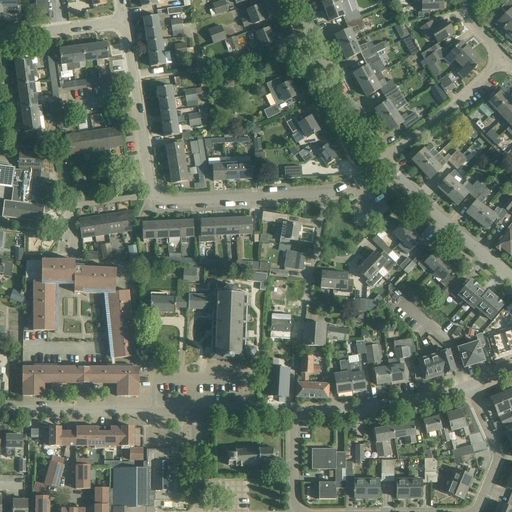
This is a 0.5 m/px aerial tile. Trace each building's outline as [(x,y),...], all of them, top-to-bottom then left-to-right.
[(0,0),(0,13),(3,14),(3,8),(17,8),(17,0),(0,0)] [(140,0),(141,8),(157,6),(156,0),(140,0)] [(320,0),(324,9),(346,1),(345,0),(320,0)] [(414,0),(415,3),(421,3),(421,13),(417,13),(417,19),(423,19),(424,13),(430,13),(430,10),(443,10),(442,0),(414,0)] [(506,14),(495,24),(505,35),(511,27),(511,2),(510,0),(508,0),(501,8),(506,14)] [(212,18),(228,12),(225,1),(212,5),(213,9),(209,11),(212,18)] [(346,1),(324,9),(329,22),(345,16),(348,22),(360,17),(357,11),(351,13),(346,1)] [(250,17),(242,21),(245,28),(265,20),(260,6),(248,11),(250,17)] [(158,17),(143,19),(145,32),(160,29),(164,29),(163,24),(159,24),(158,17)] [(335,35),(340,48),(355,41),(352,34),(359,31),(365,29),(360,17),(348,22),(350,29),(335,35)] [(435,28),(431,22),(420,29),(427,40),(434,36),(439,44),(454,33),(446,21),(435,28)] [(402,22),(394,26),(401,40),(409,36),(402,22)] [(191,35),(198,34),(198,23),(190,23),(191,35)] [(208,31),(213,45),(226,40),(221,26),(208,31)] [(162,42),(160,29),(145,32),(147,44),(162,42)] [(260,41),(251,44),(254,51),(262,48),(263,49),(274,44),(268,29),(257,34),(260,41)] [(413,41),(411,36),(403,40),(405,45),(413,41)] [(234,38),(228,40),(232,51),(238,49),(234,38)] [(355,41),(340,48),(345,60),(360,54),(364,60),(376,54),(377,54),(385,49),(383,44),(382,43),(373,47),(371,42),(358,48),(355,41)] [(36,53),(45,52),(44,42),(34,43),(36,53)] [(147,44),(149,56),(164,54),(162,42),(147,44)] [(424,60),(424,61),(428,67),(429,68),(440,60),(444,59),(449,65),(454,60),(459,65),(472,52),(462,42),(448,56),(441,49),(441,50),(440,49),(424,60)] [(185,43),(174,45),(177,62),(188,61),(188,60),(195,59),(194,54),(187,55),(185,43)] [(95,46),(97,61),(98,67),(104,66),(103,60),(109,59),(107,44),(95,46)] [(422,57),(424,60),(440,49),(437,44),(427,51),(429,52),(422,57)] [(85,62),(97,61),(95,46),(83,47),(85,62)] [(79,63),(85,62),(83,47),(71,49),(74,70),(80,69),(79,63)] [(71,49),(59,51),(63,73),(74,71),(74,70),(71,49)] [(481,62),(472,52),(459,65),(463,69),(458,74),(463,80),(481,62)] [(164,54),(149,56),(151,67),(165,65),(164,54)] [(367,66),(353,74),(360,85),(380,74),(385,71),(379,60),(376,54),(364,60),(367,66)] [(54,57),(47,58),(49,70),(56,69),(54,57)] [(15,62),(17,74),(32,72),(37,71),(36,65),(32,65),(31,60),(15,62)] [(428,67),(424,61),(420,64),(424,70),(428,67)] [(49,70),(50,81),(57,81),(56,69),(49,70)] [(37,71),(32,72),(17,74),(18,86),(34,84),(33,79),(38,78),(37,71)] [(386,84),(384,81),(380,74),(360,85),(366,97),(379,90),(382,96),(396,88),(391,81),(386,84)] [(455,89),(446,76),(439,82),(447,94),(455,89)] [(280,113),(277,107),(285,103),(298,97),(297,95),(299,95),(295,89),(294,89),(291,83),(282,87),(278,80),(267,86),(276,104),(263,110),(267,119),(280,113)] [(52,93),(59,92),(57,81),(50,81),(52,93)] [(36,96),(35,92),(34,84),(18,86),(20,98),(36,96)] [(157,90),(159,102),(173,100),(171,88),(157,90)] [(386,102),(375,110),(382,121),(395,112),(404,106),(398,97),(400,96),(401,95),(396,88),(383,96),(386,102)] [(184,91),(185,98),(196,96),(195,89),(184,91)] [(53,98),(49,99),(50,106),(54,105),(60,104),(59,92),(52,93),(53,98)] [(481,103),(485,106),(495,96),(492,92),(481,103)] [(500,92),(495,96),(485,106),(484,107),(492,115),(496,111),(510,98),(506,93),(503,95),(500,92)] [(448,100),(445,94),(438,99),(441,104),(448,100)] [(36,96),(20,98),(22,110),(37,108),(36,96)] [(198,107),(196,96),(185,98),(186,108),(198,107)] [(511,103),(511,100),(510,98),(496,111),(503,119),(511,110),(511,103),(511,104),(511,103)] [(173,100),(159,102),(161,114),(175,112),(173,100)] [(55,117),(62,116),(60,104),(54,105),(55,117)] [(37,108),(22,110),(23,122),(39,119),(43,119),(42,107),(37,108)] [(199,114),(188,116),(189,122),(200,121),(200,120),(211,119),(209,109),(199,111),(199,114)] [(312,110),(297,118),(300,123),(314,115),(312,110)] [(511,110),(503,119),(511,127),(511,125),(511,110)] [(116,112),(109,113),(110,124),(118,122),(116,112)] [(183,117),(176,118),(175,112),(161,114),(162,126),(177,124),(184,123),(183,117)] [(400,118),(395,112),(382,121),(389,132),(402,123),(406,130),(419,121),(414,113),(408,117),(406,114),(400,118)] [(57,129),(63,128),(62,116),(55,117),(57,129)] [(471,125),(464,117),(458,122),(465,130),(471,125)] [(318,142),(314,135),(319,132),(311,118),(299,125),(295,119),(286,124),(294,136),(292,137),(296,144),(297,143),(300,147),(318,142)] [(40,131),(39,119),(23,122),(25,133),(40,131)] [(74,119),(63,120),(65,129),(75,128),(74,119)] [(485,128),(479,122),(475,125),(475,126),(481,132),(485,128)] [(162,126),(164,139),(179,136),(177,124),(162,126)] [(122,148),(120,129),(106,131),(109,150),(122,148)] [(491,130),(486,135),(494,143),(497,139),(499,137),(491,130)] [(109,150),(106,131),(93,133),(96,152),(109,150)] [(82,154),(96,152),(93,133),(80,135),(82,154)] [(66,137),(69,156),(82,154),(80,135),(66,137)] [(262,150),(260,138),(253,139),(255,151),(262,150)] [(480,138),(477,141),(481,146),(485,142),(480,138)] [(182,145),(166,147),(168,159),(184,157),(182,145)] [(318,155),(326,166),(336,158),(327,146),(323,149),(320,145),(311,152),(307,147),(298,154),(306,164),(318,155)] [(416,149),(408,156),(411,161),(412,160),(421,170),(433,159),(438,154),(433,149),(429,145),(424,150),(419,153),(416,149)] [(433,159),(421,170),(430,180),(442,169),(447,164),(448,163),(452,166),(461,157),(456,152),(450,158),(448,156),(443,160),(438,154),(433,159)] [(43,170),(44,153),(19,153),(18,169),(19,169),(19,171),(0,168),(0,185),(13,187),(11,202),(4,201),(2,217),(42,223),(44,212),(49,211),(49,212),(50,212),(49,203),(48,203),(48,204),(45,203),(46,194),(54,195),(53,181),(48,181),(49,176),(41,174),(41,170),(43,170)] [(265,166),(264,153),(254,153),(255,167),(265,166)] [(186,169),(184,158),(184,157),(168,159),(169,172),(186,169)] [(466,161),(461,157),(452,166),(456,171),(466,161)] [(214,182),(226,181),(225,165),(225,159),(220,159),(221,165),(213,165),(214,182)] [(252,180),(251,163),(238,164),(239,181),(252,180)] [(225,165),(226,181),(239,181),(238,164),(225,165)] [(209,182),(206,166),(197,168),(199,183),(206,182),(209,182)] [(302,179),(301,168),(285,169),(286,180),(302,179)] [(169,172),(171,184),(188,182),(186,169),(169,172)] [(448,177),(438,188),(447,197),(458,185),(453,180),(457,175),(453,171),(448,176),(448,177)] [(464,190),(458,185),(447,197),(457,206),(467,195),(472,198),(482,187),(477,183),(472,188),(468,185),(464,190)] [(475,201),(466,213),(476,222),(486,209),(480,205),(485,199),(490,194),(482,187),(472,198),(475,201)] [(502,207),(508,212),(511,207),(511,196),(502,207)] [(486,209),(476,222),(486,230),(496,218),(496,217),(501,212),(497,208),(492,214),(486,209)] [(263,212),(261,221),(283,224),(286,224),(288,216),(263,212)] [(122,233),(136,231),(133,213),(119,215),(122,233)] [(119,215),(106,217),(109,236),(122,233),(119,215)] [(109,236),(106,217),(93,220),(96,238),(109,236)] [(239,219),(226,220),(227,237),(240,236),(239,219)] [(252,236),(251,219),(239,219),(240,236),(252,236)] [(93,220),(79,222),(82,240),(96,238),(93,220)] [(227,237),(226,220),(214,221),(214,238),(227,237)] [(214,238),(214,221),(201,221),(202,237),(198,237),(198,243),(215,242),(214,238)] [(396,221),(386,232),(394,239),(396,237),(401,242),(402,242),(413,231),(404,222),(400,226),(396,221)] [(168,239),(181,239),(180,222),(168,223),(168,239)] [(180,222),(181,239),(181,244),(186,244),(186,239),(194,238),(193,222),(180,222)] [(168,223),(155,224),(156,240),(168,239),(168,223)] [(143,241),(156,240),(155,224),(143,224),(143,241)] [(283,224),(280,242),(289,243),(290,241),(296,242),(298,233),(300,233),(301,227),(299,227),(299,226),(286,224),(283,224)] [(511,224),(494,248),(500,253),(502,250),(511,257),(511,224)] [(401,242),(398,246),(407,255),(411,251),(422,239),(413,231),(402,242),(401,242)] [(112,255),(110,243),(100,245),(103,260),(113,258),(112,255)] [(379,248),(383,252),(387,256),(392,252),(383,243),(379,248)] [(139,259),(137,245),(128,246),(130,260),(139,259)] [(387,256),(383,252),(378,256),(375,253),(367,262),(378,273),(382,268),(388,273),(396,265),(387,256)] [(426,256),(417,265),(425,272),(429,268),(433,272),(444,261),(444,260),(435,252),(430,258),(427,255),(426,256)] [(303,271),(305,255),(288,253),(285,268),(303,271)] [(407,258),(399,267),(403,271),(412,262),(407,258)] [(0,265),(0,273),(3,274),(2,276),(10,277),(12,263),(3,261),(2,266),(0,265)] [(444,261),(433,272),(442,280),(439,283),(444,287),(454,277),(450,273),(454,269),(444,261)] [(26,262),(26,283),(34,283),(34,332),(48,332),(55,332),(55,286),(55,283),(75,283),(75,286),(75,289),(75,294),(83,294),(105,295),(108,295),(115,360),(136,357),(129,292),(115,293),(116,288),(117,271),(75,269),(75,262),(37,262),(31,262),(26,262)] [(378,273),(367,262),(358,271),(368,280),(365,283),(370,287),(372,287),(382,277),(378,273)] [(412,262),(403,271),(408,275),(416,267),(416,266),(412,262)] [(259,271),(270,272),(270,269),(271,264),(260,263),(259,271)] [(270,269),(270,272),(269,276),(287,279),(288,271),(270,269)] [(183,272),(183,282),(196,282),(196,272),(183,272)] [(266,275),(247,272),(246,282),(260,283),(259,291),(264,291),(266,275)] [(320,288),(334,289),(336,273),(322,272),(320,288)] [(336,273),(334,289),(346,290),(346,293),(352,294),(353,281),(347,280),(347,274),(336,273)] [(471,281),(463,290),(458,286),(451,295),(455,299),(458,296),(466,303),(479,288),(471,281)] [(448,286),(446,288),(440,294),(444,299),(453,290),(448,286)] [(189,296),(189,300),(188,309),(188,310),(213,311),(211,360),(245,361),(246,356),(247,358),(253,358),(256,356),(256,351),(255,348),(248,348),(246,350),(246,340),(248,341),(249,333),(246,333),(247,324),(249,324),(249,317),(247,316),(248,307),(250,308),(250,295),(239,295),(239,292),(235,288),(228,287),(224,291),(224,295),(212,294),(212,297),(189,296)] [(466,303),(474,309),(475,307),(487,294),(486,294),(479,288),(466,303)] [(15,300),(21,303),(24,295),(18,292),(15,300)] [(495,298),(488,292),(486,294),(487,294),(475,307),(482,313),(495,298)] [(151,294),(150,313),(175,314),(176,309),(188,309),(189,300),(168,299),(168,295),(151,294)] [(366,300),(365,311),(370,312),(383,299),(379,295),(373,301),(366,300)] [(503,305),(495,298),(482,313),(490,320),(503,305)] [(353,312),(353,321),(363,322),(363,313),(353,312)] [(291,316),(272,315),(270,339),(290,340),(291,316)] [(305,325),(303,347),(325,348),(326,338),(327,326),(305,325)] [(328,326),(326,338),(349,342),(350,330),(328,326)] [(458,327),(454,333),(457,336),(462,330),(458,327)] [(504,333),(486,339),(490,350),(496,348),(498,356),(510,352),(504,333)] [(478,343),(469,346),(475,365),(485,362),(480,347),(485,346),(482,335),(476,336),(478,343)] [(366,354),(364,343),(356,344),(358,355),(366,354)] [(378,345),(371,346),(365,347),(367,354),(368,365),(374,364),(374,362),(380,361),(379,353),(378,345)] [(469,346),(459,349),(465,368),(475,365),(469,346)] [(394,350),(395,359),(388,360),(389,368),(391,384),(406,382),(402,359),(416,357),(415,347),(394,350)] [(446,375),(456,372),(449,352),(439,355),(446,375)] [(445,375),(446,375),(439,355),(439,356),(430,358),(436,378),(445,375)] [(303,358),(301,380),(309,380),(309,375),(320,375),(320,368),(313,367),(313,359),(303,358)] [(426,381),(436,378),(430,358),(420,362),(421,366),(415,368),(415,380),(425,377),(426,381)] [(287,398),(289,370),(277,369),(278,362),(268,361),(267,369),(270,369),(268,397),(287,398)] [(338,395),(354,392),(350,365),(349,361),(340,362),(342,374),(335,375),(338,395)] [(365,391),(363,374),(362,374),(361,364),(350,365),(354,392),(365,391)] [(139,368),(79,368),(22,368),(22,384),(23,384),(23,397),(44,397),(44,384),(117,385),(117,397),(139,397),(139,385),(139,368)] [(389,368),(375,370),(377,386),(391,384),(389,368)] [(309,385),(309,380),(301,380),(301,384),(297,384),(297,398),(328,400),(329,386),(309,385)] [(492,400),(498,415),(503,413),(510,410),(504,395),(492,400)] [(447,428),(448,433),(452,431),(453,432),(460,430),(462,438),(470,436),(468,427),(466,428),(462,411),(460,411),(454,412),(454,413),(448,415),(451,427),(447,428)] [(503,413),(498,415),(497,415),(503,428),(511,424),(511,414),(511,412),(504,415),(503,413)] [(443,444),(449,442),(450,442),(448,433),(447,428),(442,429),(439,418),(424,421),(428,435),(437,432),(439,437),(441,436),(443,444)] [(397,439),(405,438),(407,446),(417,444),(415,436),(416,436),(414,424),(395,427),(397,439)] [(391,456),(388,440),(397,439),(395,427),(375,430),(377,442),(376,442),(379,458),(391,456)] [(50,447),(67,447),(67,432),(61,432),(61,428),(50,428),(50,434),(44,434),(43,434),(43,438),(43,447),(50,447)] [(76,447),(87,447),(87,428),(76,428),(76,432),(76,447)] [(104,428),(87,428),(87,447),(95,447),(95,450),(104,450),(104,428)] [(122,447),(122,428),(104,428),(104,450),(115,450),(115,447),(122,447)] [(130,461),(143,461),(143,449),(134,449),(134,428),(122,428),(122,447),(122,450),(130,450),(130,461)] [(43,434),(44,434),(44,429),(36,429),(31,429),(31,438),(43,438),(43,434)] [(71,432),(67,432),(67,447),(72,447),(76,447),(76,432),(71,432)] [(15,458),(15,449),(23,449),(23,436),(7,436),(7,449),(8,449),(7,458),(15,458)] [(450,442),(449,442),(453,458),(462,457),(475,454),(473,446),(456,450),(454,441),(450,442)] [(364,461),(364,445),(355,446),(355,462),(364,461)] [(255,466),(259,465),(259,467),(262,466),(262,464),(268,464),(268,466),(269,466),(270,464),(273,464),(274,465),(275,465),(275,463),(277,460),(278,461),(279,460),(278,459),(278,455),(279,454),(278,453),(277,454),(274,451),(275,449),(273,448),(272,450),(269,450),(269,448),(267,448),(267,450),(261,450),(261,448),(259,448),(260,450),(253,451),(253,449),(251,449),(251,451),(246,451),(246,449),(243,449),(243,451),(238,451),(238,449),(236,449),(236,451),(228,452),(228,467),(236,466),(236,468),(238,468),(238,466),(252,466),(253,467),(254,467),(255,466)] [(113,508),(113,511),(154,511),(154,502),(184,502),(185,451),(178,451),(178,449),(171,449),(171,451),(147,450),(147,463),(144,463),(144,470),(114,470),(113,508)] [(312,469),(336,469),(343,469),(345,469),(345,451),(337,451),(337,450),(313,450),(312,469)] [(476,460),(475,454),(462,457),(464,464),(476,460)] [(53,456),(45,485),(45,486),(47,486),(58,489),(64,466),(62,466),(64,459),(53,456)] [(76,466),(76,490),(90,490),(90,466),(88,466),(76,466)] [(342,490),(343,469),(336,469),(336,484),(319,484),(319,491),(316,491),(316,500),(319,500),(336,501),(337,490),(342,490)] [(457,470),(452,482),(468,489),(469,488),(471,489),(473,483),(471,482),(473,477),(475,472),(467,469),(465,474),(457,470)] [(445,479),(440,491),(447,494),(463,501),(464,499),(466,500),(468,494),(466,494),(468,489),(452,482),(445,479)] [(354,499),(356,499),(356,500),(368,500),(368,481),(354,481),(354,499)] [(381,481),(368,481),(368,500),(375,501),(375,499),(381,499),(381,481)] [(399,501),(410,501),(410,481),(397,481),(397,499),(399,499),(399,501)] [(410,481),(410,501),(417,501),(417,499),(423,499),(423,483),(424,483),(424,481),(410,481)] [(36,483),(34,490),(45,492),(47,486),(45,486),(45,485),(36,483)] [(45,497),(45,492),(34,490),(34,498),(36,498),(36,511),(49,511),(50,497),(45,497)] [(108,511),(109,496),(95,495),(95,506),(94,511),(108,511)] [(28,511),(28,501),(13,501),(12,511),(28,511)]
